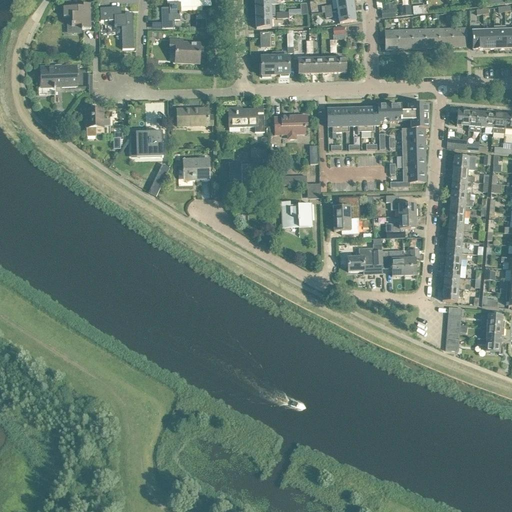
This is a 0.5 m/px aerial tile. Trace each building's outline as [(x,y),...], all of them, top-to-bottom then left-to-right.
[(210,0),(167,0),(167,5),(169,5),(169,9),(161,9),(162,30),(175,29),(174,21),(181,20),(181,8),(204,8),(204,11),(211,11),(210,0)] [(336,0),(338,11),(354,9),(352,0),(336,0)] [(381,11),(382,19),(396,17),(394,5),(392,5),(392,3),(385,4),(386,11),(381,11)] [(71,8),(63,8),(63,12),(63,18),(67,18),(67,25),(73,25),(74,34),(82,34),(82,32),(82,30),(91,30),(90,5),(71,6),(71,8)] [(255,6),(256,18),(271,17),(270,5),(255,6)] [(428,7),(413,8),(414,15),(428,14),(428,7)] [(101,22),(115,21),(115,28),(121,27),(122,51),(134,50),(132,14),(129,14),(129,15),(125,15),(125,16),(121,16),(121,8),(100,9),(101,22)] [(354,9),(338,11),(340,24),(356,22),(354,9)] [(256,18),(256,30),(271,29),(271,17),(256,18)] [(505,27),(493,28),(493,31),(494,50),(506,50),(505,31),(505,29),(505,27)] [(465,29),(452,30),(453,49),(461,48),(461,47),(466,47),(466,48),(466,38),(465,29)] [(439,30),(425,31),(426,50),(434,49),(434,48),(439,48),(439,49),(439,30)] [(452,30),(439,30),(439,49),(447,49),(447,48),(452,48),(452,49),(453,49),(452,30)] [(483,30),(472,30),(473,51),(484,51),(483,32),(483,30)] [(412,31),(398,32),(399,50),(407,50),(407,49),(412,49),(412,50),(412,31)] [(425,31),(412,31),(412,50),(421,50),(420,49),(426,49),(426,50),(425,31)] [(493,31),(483,32),(484,51),(494,50),(493,31)] [(398,32),(395,32),(385,32),(385,51),(394,51),(394,50),(399,49),(399,50),(398,32)] [(260,34),(260,49),(275,48),(275,33),(260,34)] [(177,41),(176,41),(170,41),(170,53),(176,54),(175,62),(189,62),(189,64),(199,65),(199,53),(197,53),(197,45),(177,44),(177,41)] [(278,52),(276,52),(276,76),(280,76),(280,78),(289,77),(289,76),(289,57),(287,57),(287,51),(278,51),(278,52)] [(261,76),(262,76),(262,78),(271,78),(271,76),(276,76),(276,52),(272,53),(272,58),(261,58),(261,76)] [(333,59),(322,60),(322,75),(334,74),(333,59)] [(346,59),(333,59),(334,74),(346,74),(346,59)] [(297,60),(298,65),(298,75),(310,75),(310,60),(297,60)] [(322,60),(310,60),(310,75),(322,75),(322,60)] [(62,86),(62,88),(77,87),(76,68),(55,69),(55,67),(40,68),(41,86),(62,86)] [(428,129),(427,106),(409,107),(409,113),(411,113),(411,122),(411,130),(428,129)] [(374,133),(374,127),(379,127),(379,124),(378,107),(377,108),(377,110),(365,111),(353,111),(353,128),(357,128),(357,133),(366,133),(374,133)] [(401,123),(401,114),(401,107),(389,107),(378,107),(379,124),(383,124),(383,121),(388,120),(388,123),(390,123),(401,123)] [(237,109),(228,109),(228,119),(229,128),(255,127),(255,133),(265,133),(264,128),(264,120),(264,113),(257,114),(257,110),(237,111),(237,109)] [(86,110),(87,137),(96,137),(96,135),(110,135),(110,121),(103,121),(102,110),(86,110)] [(177,111),(177,121),(178,128),(212,127),(212,117),(208,117),(208,110),(177,111)] [(456,127),(468,128),(470,110),(462,110),(462,112),(457,112),(456,127)] [(468,128),(480,129),(482,114),(477,114),(477,111),(470,110),(468,128)] [(349,133),(349,128),(353,128),(353,111),(340,111),(327,112),(327,128),(332,128),(332,134),(341,134),(349,133)] [(480,129),(492,130),(494,112),(486,112),(486,114),(482,114),(480,129)] [(492,130),(492,134),(504,135),(504,131),(506,116),(501,115),(501,113),(494,112),(492,130)] [(401,123),(411,122),(411,113),(409,113),(401,114),(401,123)] [(274,136),(287,136),(287,140),(296,140),(296,136),(305,136),(305,128),(307,128),(307,117),(300,117),(300,118),(294,118),(294,117),(281,117),(281,118),(274,119),(274,136)] [(402,144),(424,143),(424,130),(428,130),(428,129),(411,130),(401,130),(402,144)] [(146,130),(130,131),(131,150),(137,150),(137,157),(138,157),(163,157),(162,139),(162,133),(146,133),(146,130)] [(490,153),(503,154),(503,149),(496,149),(497,141),(495,141),(495,136),(492,136),(491,148),(490,153)] [(455,150),(467,151),(467,144),(467,141),(455,140),(455,150)] [(402,157),(424,156),(424,143),(402,144),(402,157)] [(467,151),(479,152),(479,147),(479,144),(476,143),(476,145),(467,144),(467,151)] [(503,154),(511,154),(511,145),(511,150),(503,149),(503,154)] [(266,148),(250,149),(250,159),(258,158),(258,164),(266,163),(266,148)] [(403,170),(425,169),(424,156),(402,157),(403,170)] [(183,160),(183,168),(184,178),(200,178),(201,182),(210,181),(209,159),(202,160),(202,157),(198,158),(198,160),(183,160)] [(454,158),(453,170),(468,171),(474,172),(475,165),(468,164),(469,159),(454,158)] [(170,169),(162,165),(153,183),(161,187),(170,169)] [(229,166),(229,170),(230,183),(230,180),(235,179),(235,183),(241,183),(242,189),(252,188),(252,186),(253,186),(253,184),(252,184),(251,177),(258,177),(257,166),(250,166),(250,167),(241,168),(241,165),(229,166)] [(390,189),(410,188),(409,184),(425,183),(425,169),(403,170),(403,183),(390,184),(390,189)] [(453,170),(452,182),(473,184),(474,184),(474,178),(467,177),(468,171),(453,170)] [(277,187),(307,186),(307,177),(277,178),(277,187)] [(452,182),(451,194),(470,196),(470,195),(466,195),(466,188),(472,188),(473,184),(452,182)] [(320,186),(307,186),(307,187),(307,197),(320,197),(320,186)] [(451,194),(450,206),(465,207),(472,208),(473,202),(469,202),(470,196),(451,194)] [(399,211),(399,218),(416,217),(415,205),(399,206),(398,197),(386,197),(386,204),(390,204),(391,211),(399,211)] [(341,208),(333,208),(333,220),(350,220),(358,219),(357,198),(341,199),(341,208)] [(282,203),(282,217),(282,229),(283,229),(282,227),(298,226),(299,228),(310,228),(310,212),(312,212),(312,206),(300,206),(300,203),(282,203)] [(450,206),(449,218),(464,220),(464,219),(469,220),(470,213),(464,212),(465,207),(450,206)] [(416,217),(399,218),(399,225),(391,225),(391,234),(400,233),(400,230),(416,230),(416,217)] [(449,218),(448,230),(463,231),(470,232),(471,226),(463,226),(464,220),(449,218)] [(350,220),(333,220),(334,233),(341,232),(342,236),(358,235),(358,227),(358,219),(350,220)] [(448,230),(447,242),(462,244),(463,231),(448,230)] [(447,242),(446,254),(461,255),(462,244),(447,242)] [(357,259),(347,259),(348,273),(364,272),(364,266),(374,265),(374,267),(382,266),(382,256),(382,252),(381,252),(381,245),(372,245),(372,250),(358,250),(358,259),(357,259)] [(396,253),(388,253),(388,261),(391,261),(392,277),(404,277),(403,260),(403,252),(396,253)] [(410,260),(403,260),(404,277),(416,277),(416,260),(419,260),(419,252),(410,252),(410,260)] [(446,254),(445,266),(460,267),(466,268),(467,256),(461,255),(446,254)] [(511,272),(511,271),(511,259),(501,259),(501,263),(508,263),(508,271),(511,271),(511,272)] [(445,266),(444,278),(459,279),(460,267),(445,266)] [(484,273),(483,281),(488,282),(488,281),(493,281),(494,273),(484,273)] [(444,278),(443,290),(463,292),(463,291),(458,291),(459,279),(444,278)] [(463,292),(443,290),(442,302),(457,303),(458,298),(463,299),(463,292)] [(482,308),(497,309),(497,302),(487,301),(487,297),(483,297),(482,308)] [(488,316),(487,328),(504,329),(504,322),(502,322),(502,317),(488,316)] [(487,328),(486,340),(500,341),(500,336),(503,336),(504,329),(487,328)] [(477,339),(477,345),(479,345),(485,346),(485,352),(498,354),(498,355),(501,355),(502,346),(499,345),(500,341),(486,340),(477,339)]
